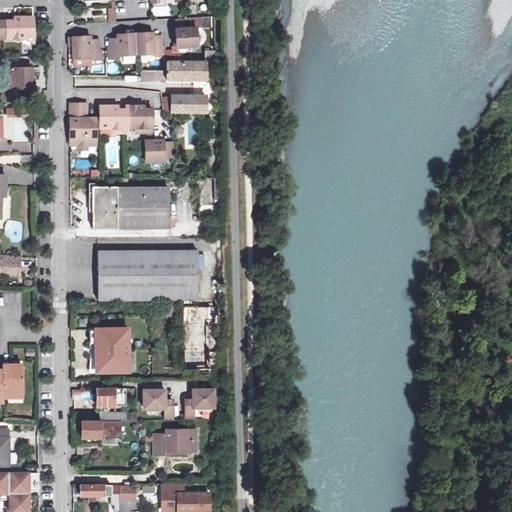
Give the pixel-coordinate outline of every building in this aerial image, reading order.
[(34,43),(34,17),(20,17),(20,21),(8,21),(8,39),(23,38),(34,43)] [(187,28),(187,20),(187,19),(177,19),(177,27),(181,27),(181,28),(177,28),(178,46),(199,45),(198,27),(187,28)] [(136,33),(136,57),(153,56),(153,58),(166,58),(166,47),(163,47),(163,39),(154,40),(154,32),(136,33)] [(136,33),(118,34),(118,42),(110,42),(111,49),(109,50),(109,60),(120,60),(120,57),(136,57),(136,33)] [(91,36),(74,36),(73,46),(74,60),(92,59),(92,61),(102,61),(102,50),(100,50),(99,43),(92,43),(91,36)] [(207,63),(167,63),(167,71),(167,80),(207,80),(207,68),(214,68),(214,50),(207,50),(207,63)] [(5,99),(17,99),(17,89),(33,89),(33,68),(5,68),(5,99)] [(167,71),(141,71),(141,79),(167,80),(167,71)] [(172,95),(162,95),(164,110),(174,110),(172,95)] [(180,111),(208,111),(208,96),(172,95),(174,110),(176,110),(180,111)] [(87,104),(74,104),(74,112),(70,112),(70,119),(70,145),(97,145),(97,119),(87,119),(83,119),(83,115),(87,115),(87,104)] [(114,105),(100,105),(101,128),(114,128),(114,133),(127,133),(127,128),(127,109),(119,109),(114,109),(114,105)] [(127,109),(127,128),(141,128),(141,133),(154,133),(153,109),(145,109),(141,109),(141,106),(127,106),(127,109)] [(165,141),(146,141),(146,162),(164,162),(164,158),(176,158),(175,143),(165,143),(165,141)] [(93,229),(118,229),(118,228),(169,228),(169,187),(119,187),(118,186),(93,186),(93,229)] [(212,213),(213,203),(203,201),(202,211),(212,213)] [(98,300),(199,300),(198,251),(98,251),(98,282),(98,300)] [(6,270),(20,271),(21,256),(0,255),(0,267),(6,268),(6,270)] [(0,273),(20,275),(20,271),(6,270),(6,268),(0,267),(0,273)] [(184,307),(184,319),(219,319),(219,317),(219,307),(184,307)] [(219,319),(184,319),(185,349),(220,348),(219,347),(219,336),(219,332),(219,319)] [(97,350),(128,350),(128,328),(98,329),(98,339),(96,339),(97,350)] [(220,369),(220,348),(185,349),(185,369),(198,369),(198,376),(211,376),(211,369),(220,369)] [(129,371),(128,350),(97,350),(97,362),(99,362),(99,372),(129,371)] [(0,401),(4,402),(4,396),(24,396),(24,367),(12,367),(12,364),(4,364),(4,369),(0,369),(0,401)] [(98,406),(126,405),(126,388),(98,388),(98,406)] [(165,390),(144,391),(144,409),(166,409),(166,419),(173,419),(173,400),(165,400),(165,390)] [(215,390),(193,390),(193,400),(186,400),(186,419),(193,419),(193,408),(215,408),(215,390)] [(123,420),(137,420),(137,412),(101,412),(101,420),(123,420)] [(123,420),(101,420),(101,422),(82,421),(82,437),(101,438),(101,428),(123,429),(123,420)] [(9,430),(0,430),(0,468),(10,468),(9,430)] [(168,434),(159,434),(159,454),(167,454),(168,450),(193,450),(193,439),(197,439),(196,430),(168,430),(168,434)] [(39,473),(0,473),(0,493),(11,494),(28,494),(39,482),(39,473)] [(28,494),(11,494),(11,500),(10,511),(39,511),(39,482),(28,494)] [(183,493),(183,483),(161,484),(161,496),(165,496),(165,510),(195,510),(194,511),(208,511),(209,493),(183,493)] [(120,494),(120,485),(81,485),(81,496),(112,496),(112,494),(120,494)] [(135,485),(120,485),(120,494),(135,494),(135,485)] [(143,486),(143,494),(157,493),(156,485),(143,486)] [(103,511),(111,511),(111,503),(103,503),(103,511)]
